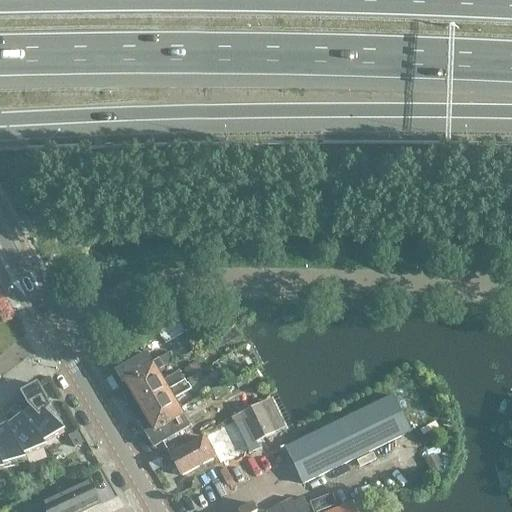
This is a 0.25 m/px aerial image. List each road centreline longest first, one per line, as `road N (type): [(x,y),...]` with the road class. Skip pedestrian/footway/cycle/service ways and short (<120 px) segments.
road 1 (motorway): [(0,120),(289,106),(511,107)]
road 2 (motorway): [(511,7),(0,2)]
road 3 (motorway): [(0,56),(511,61)]
road 4 (residential): [(511,287),(176,282),(134,291),(52,331)]
road 5 (tertiary): [(157,511),(52,331)]
